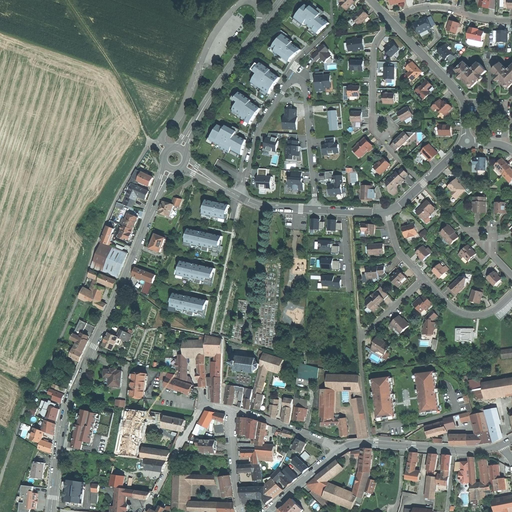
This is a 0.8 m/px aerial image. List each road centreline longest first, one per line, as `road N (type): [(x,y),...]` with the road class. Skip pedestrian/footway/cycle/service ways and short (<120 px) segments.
road 1 (tertiary): [(51,511),(73,392),(159,191)]
road 2 (residential): [(317,210),(309,118),(294,84),(258,130),(241,197)]
road 3 (tertiary): [(335,453),(356,443),(470,451),(502,443)]
road 4 (track): [(150,143),(115,70),(67,0)]
road 5 (tertiary): [(197,119),(283,0)]
road 6 (track): [(350,212),(360,338)]
